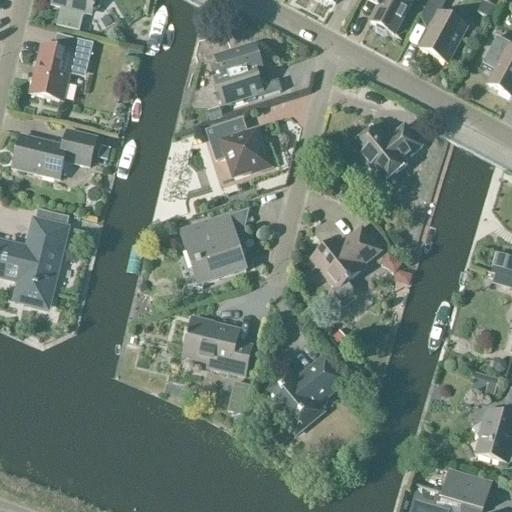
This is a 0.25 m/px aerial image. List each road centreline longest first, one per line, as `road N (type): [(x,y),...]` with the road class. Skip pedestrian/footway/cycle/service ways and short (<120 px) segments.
road 1 (residential): [(272,296),(330,49)]
road 2 (residential): [(511,142),(330,49)]
